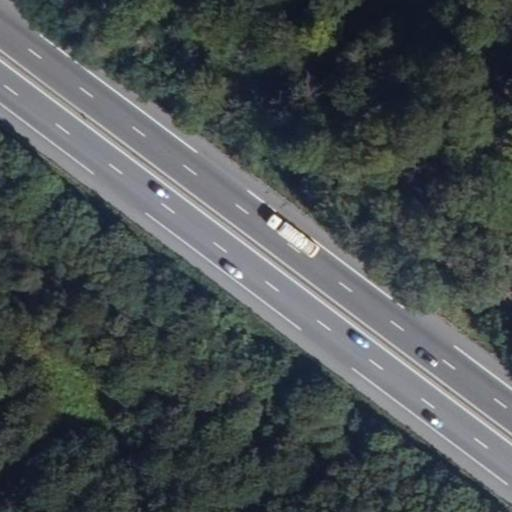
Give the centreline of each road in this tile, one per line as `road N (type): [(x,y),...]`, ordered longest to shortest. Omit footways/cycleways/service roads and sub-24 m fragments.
road 1 (motorway): [(511,412),(0,27)]
road 2 (motorway): [(0,81),(511,466)]
